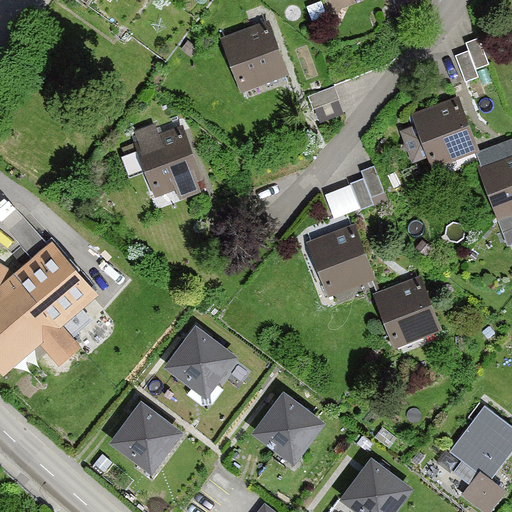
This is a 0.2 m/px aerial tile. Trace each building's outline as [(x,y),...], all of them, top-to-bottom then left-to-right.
[(289,77),(269,20),(219,38),(239,94),(289,77)] [(478,156),(458,99),(408,117),(428,173),(478,156)] [(204,178),(184,121),(134,139),(154,195),(204,178)] [(511,218),(511,154),(474,168),(494,225),(511,218)] [(373,279),(353,223),(303,240),(323,297),(373,279)] [(0,369),(5,375),(103,295),(59,241),(14,278),(0,261),(0,369)] [(440,329),(419,272),(369,290),(390,347),(440,329)] [(192,320),(157,366),(203,401),(238,355),(192,320)] [(281,391),(248,433),(291,466),(323,424),(281,391)] [(140,400),(107,443),(151,476),(183,433),(140,400)] [(511,457),(511,423),(485,404),(435,474),(488,511),(491,511),(508,489),(496,480),(511,457)] [(337,499),(354,511),(392,511),(411,488),(369,456),(337,499)] [(278,511),(265,502),(257,511),(278,511)]
